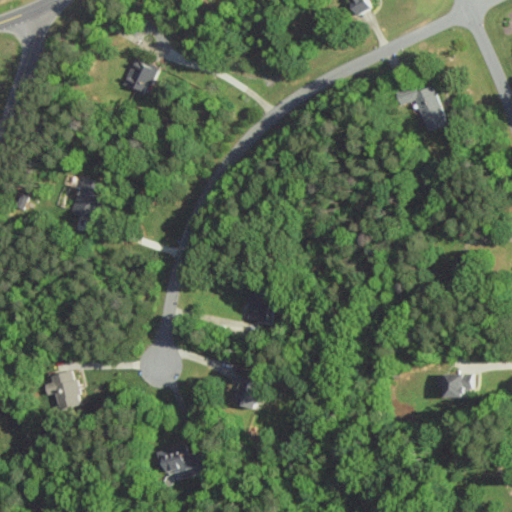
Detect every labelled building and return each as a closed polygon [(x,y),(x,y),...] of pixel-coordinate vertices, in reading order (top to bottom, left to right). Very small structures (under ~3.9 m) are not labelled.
[(347,0),(354,14),(370,8),(366,0),(347,0)] [(158,66),(135,55),(122,84),(145,95),(158,66)] [(433,84),(418,90),(415,84),(396,90),(401,104),(417,99),(428,130),(447,123),(433,84)] [(71,210),(96,219),(108,184),(84,175),(71,210)] [(471,280),(470,260),(454,261),(455,281),(471,280)] [(270,302),(271,293),(250,291),(247,319),(272,322),(275,303),(270,302)] [(269,379),(242,368),(230,399),(257,410),(269,379)] [(50,374),(52,382),(45,383),(48,394),(56,392),(59,409),(81,404),(76,378),(73,378),(71,370),(50,374)] [(445,396),(464,397),(464,394),(472,394),(473,373),(439,373),(439,385),(445,385),(445,396)] [(207,470),(201,449),(189,453),(185,443),(161,450),(171,482),(207,470)]
